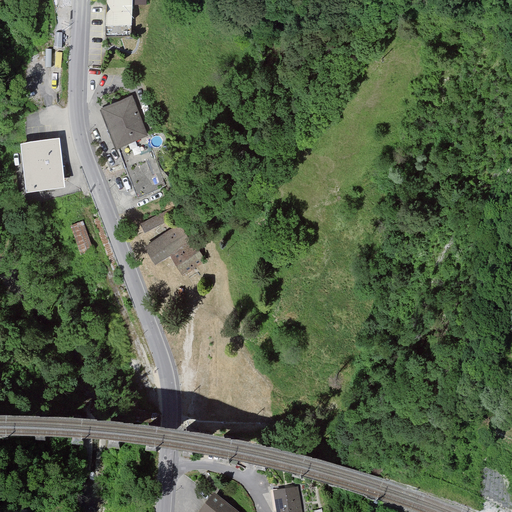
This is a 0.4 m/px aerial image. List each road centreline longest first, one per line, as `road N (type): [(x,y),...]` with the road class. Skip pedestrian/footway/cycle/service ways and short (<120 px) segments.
road 1 (unclassified): [(80,0),(77,125),(169,384),(167,460)]
road 2 (residential): [(167,460),(225,469),(251,483),(266,511)]
